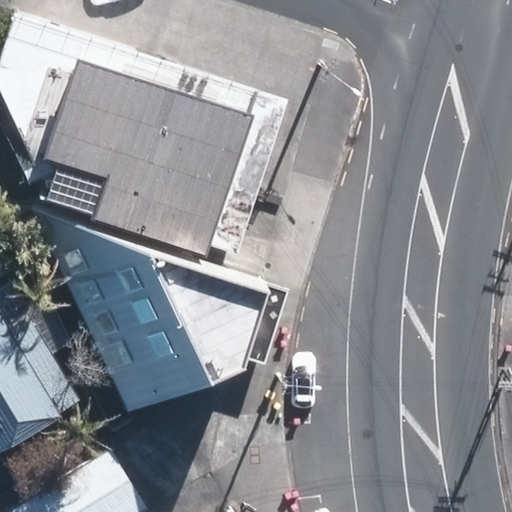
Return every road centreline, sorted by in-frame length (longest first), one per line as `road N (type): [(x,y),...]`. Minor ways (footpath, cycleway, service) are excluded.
road 1 (secondary): [(470,60),(432,208),(418,323),(417,430),(432,511)]
road 2 (residential): [(470,60),(343,0)]
